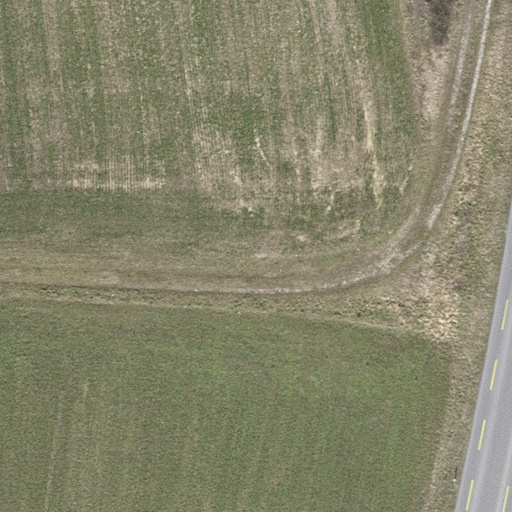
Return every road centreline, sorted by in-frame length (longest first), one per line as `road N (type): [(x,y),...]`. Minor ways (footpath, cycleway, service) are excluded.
road 1 (track): [(0,269),(334,273),(391,251),(429,205),(458,125),(482,0)]
road 2 (primary): [(485,511),(511,383)]
